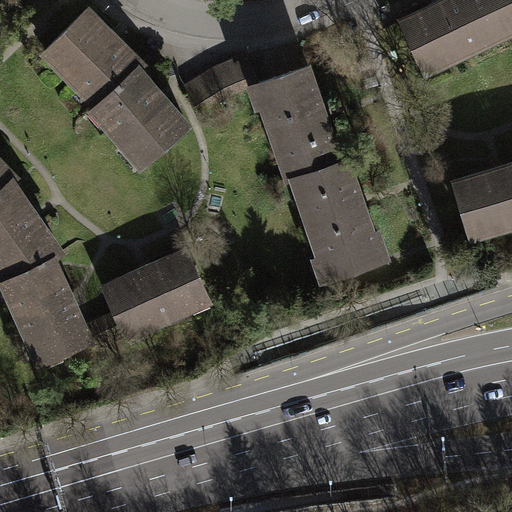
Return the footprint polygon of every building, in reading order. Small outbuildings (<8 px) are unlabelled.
[(423,66),(511,25),(511,0),(454,0),(444,5),(441,0),(439,0),(401,18),(423,66)] [(46,47),(98,101),(136,68),(140,63),(88,8),(46,47)] [(256,84),(255,81),(258,80),(246,53),(214,68),(228,96),(256,84)] [(288,176),(294,173),(338,159),(306,64),(258,80),(255,81),(256,84),(288,176)] [(94,105),(144,161),(186,124),(136,68),(98,101),(94,105)] [(228,96),(214,68),(184,86),(200,113),(228,96)] [(338,159),(294,173),(326,274),(385,255),(377,230),(370,232),(346,156),(338,159)] [(0,186),(9,178),(13,174),(0,161),(0,186)] [(511,163),(453,180),(469,233),(511,220),(511,163)] [(0,260),(10,276),(51,257),(60,253),(9,178),(0,186),(0,260)] [(208,295),(187,248),(104,286),(115,311),(93,321),(102,343),(208,295)] [(89,338),(51,257),(10,276),(3,279),(41,360),(89,338)]
